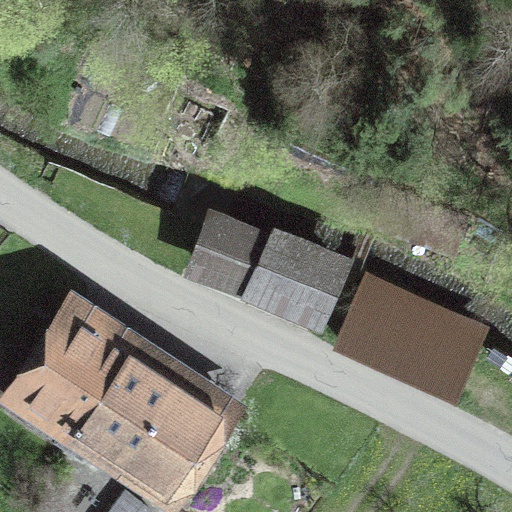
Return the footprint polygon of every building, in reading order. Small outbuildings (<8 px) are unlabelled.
[(213,144),(231,110),(178,82),(160,116),(213,144)] [(423,199),(422,202),(384,189),(374,216),(454,246),(468,216),(423,199)] [(196,261),(318,310),(343,255),(278,227),(274,235),(214,212),(196,261)] [(454,390),(482,329),(367,277),(339,338),(454,390)] [(220,409),(47,294),(0,365),(0,396),(84,451),(96,434),(170,484),(220,409)] [(152,511),(125,491),(109,511),(152,511)]
